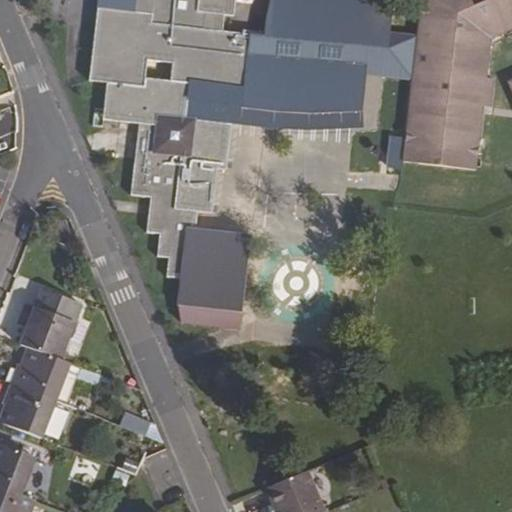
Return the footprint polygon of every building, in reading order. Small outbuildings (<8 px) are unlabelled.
[(271,0),(267,19),(264,37),(249,35),(223,32),(225,16),(234,17),(235,0),(134,0),(133,13),(97,9),(88,82),(106,84),(102,121),(138,124),(131,196),(149,199),(146,234),(159,235),(156,258),(167,259),(166,278),(179,279),(176,307),(182,323),(239,330),(249,236),(195,230),(198,213),(212,215),(217,170),(226,171),(231,126),(186,120),(190,84),(243,91),(241,109),(281,114),(316,114),(361,113),(366,74),(413,80),(418,37),(388,34),(391,8),(368,0),(271,0)] [(126,0),(126,12),(133,13),(134,0),(126,0)] [(511,0),(422,0),(418,37),(413,80),(404,163),(475,171),(483,107),(490,108),(493,78),(486,77),(490,42),(511,33),(511,0)] [(27,328),(19,346),(28,349),(60,361),(81,305),(41,290),(34,308),(29,306),(22,326),(27,328)] [(10,385),(55,402),(69,364),(60,361),(28,349),(22,368),(17,366),(10,385)] [(80,369),(69,364),(55,402),(66,407),(80,369)] [(0,423),(0,424),(40,439),(55,402),(10,385),(3,404),(7,405),(0,423)] [(125,411),(119,425),(145,436),(151,423),(125,411)] [(0,488),(19,496),(34,458),(0,445),(0,488)] [(323,511),(307,472),(266,489),(275,511),(323,511)] [(0,511),(28,511),(33,501),(19,496),(0,488),(0,511)]
